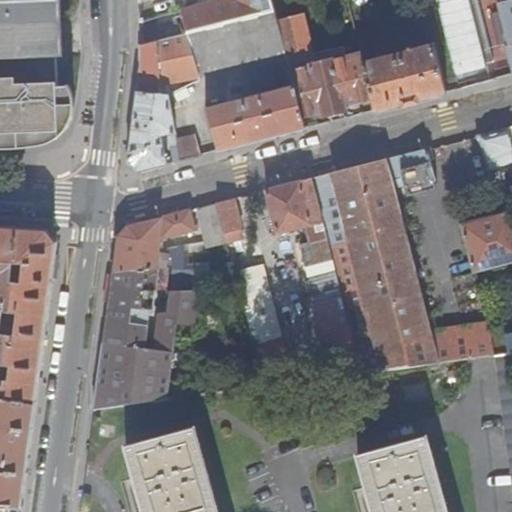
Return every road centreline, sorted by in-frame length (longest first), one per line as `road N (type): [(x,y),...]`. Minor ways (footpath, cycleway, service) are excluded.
road 1 (residential): [(511,105),(138,202),(97,199)]
road 2 (residential): [(97,199),(52,511)]
road 3 (residential): [(112,0),(97,199)]
